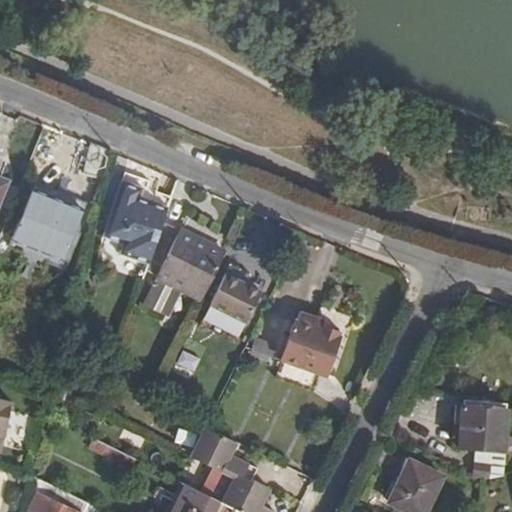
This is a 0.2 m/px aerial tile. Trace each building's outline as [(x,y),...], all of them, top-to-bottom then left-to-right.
[(112,178),(118,151),(97,142),(90,173),(112,178)] [(151,265),(166,222),(171,209),(145,198),(148,189),(151,181),(130,174),(109,229),(126,233),(123,244),(126,245),(123,255),(151,265)] [(0,210),(11,182),(0,177),(0,210)] [(171,209),(175,198),(148,189),(145,198),(171,209)] [(67,259),(88,211),(40,190),(18,238),(67,259)] [(490,208),(466,207),(465,220),(490,223),(490,208)] [(204,301),(227,254),(166,222),(151,265),(148,274),(160,279),(184,290),(204,301)] [(126,233),(109,229),(106,238),(123,244),(126,233)] [(226,275),(249,284),(254,274),(231,263),(226,275)] [(262,292),(249,284),(226,275),(211,306),(248,324),(262,292)] [(169,318),(184,290),(160,279),(146,305),(169,318)] [(298,313),(273,383),(311,396),(319,376),(333,381),(354,322),(319,309),(316,319),(298,313)] [(277,359),(281,346),(260,339),(254,357),(273,363),(274,359),(277,359)] [(0,451),(3,452),(16,401),(0,396),(0,451)] [(182,399),(177,409),(190,415),(194,405),(182,399)] [(476,446),(482,475),(507,470),(511,410),(511,407),(469,403),(464,445),(476,446)] [(231,509),(238,511),(270,511),(258,506),(267,488),(250,480),(257,467),(228,452),(234,441),(204,426),(190,455),(212,467),(233,478),(220,503),(231,509)] [(139,447),(115,435),(109,445),(133,457),(139,447)] [(125,469),(131,459),(108,448),(103,458),(125,469)] [(394,499),(418,511),(430,511),(449,474),(414,458),(394,499)] [(198,492),(220,503),(233,478),(212,467),(198,492)] [(172,511),(229,511),(231,509),(220,503),(198,492),(185,486),(172,511)] [(81,511),(83,508),(33,491),(26,511),(81,511)]
